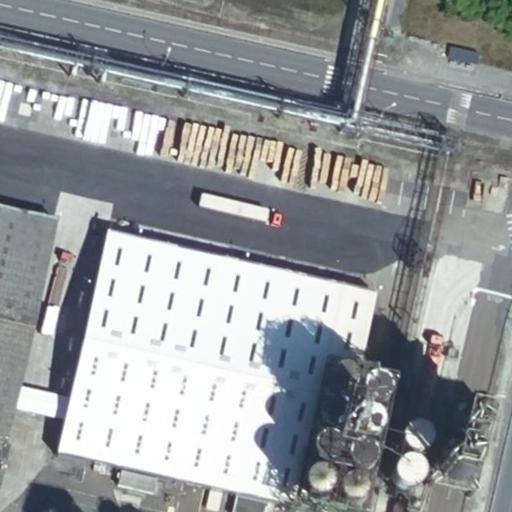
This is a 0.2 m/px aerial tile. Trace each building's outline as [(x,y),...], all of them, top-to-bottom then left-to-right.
[(0,441),(4,443),(12,408),(17,387),(54,219),(0,207),(0,441)] [(321,511),(371,290),(102,230),(65,397),(61,419),(52,456),(235,496),(231,511),(270,511),(273,504),(308,511),(321,511)] [(378,403),(380,399),(380,395),(379,392),(378,388),(375,386),(373,383),(369,382),(365,381),(361,382),(358,383),(355,385),(352,388),(351,391),(350,395),(350,399),(352,403),(353,406),(356,408),(359,410),(363,411),(367,411),(371,410),(374,408),(377,406),(378,403)] [(12,408),(61,419),(65,397),(17,387),(12,408)] [(483,431),(483,427),(483,422),(481,418),(478,415),(474,412),(470,411),(466,410),(461,410),(457,412),(454,415),(451,418),(449,422),(448,427),(448,431),(449,435),(452,439),(455,442),(459,444),(463,445),(468,445),(472,444),(476,442),(479,439),(482,436),(483,431)] [(371,437),(373,433),(373,429),(372,426),(371,423),(368,420),(365,417),(362,416),(358,416),(354,416),(351,417),(348,419),(345,422),(344,426),(343,430),(343,433),(345,437),(346,440),(349,442),(352,444),(356,445),(360,445),(364,444),(367,443),(370,440),(371,437)] [(427,449),(428,445),(429,441),(428,438),(426,434),(424,431),(421,429),(418,428),(414,427),(410,428),(407,429),(404,431),(401,434),(400,438),(399,442),(399,445),(400,448),(402,452),(405,454),(408,456),(412,457),(416,457),(419,456),(422,454),(425,452),(427,449)] [(363,472),(365,468),(365,464),(364,461),(363,457),(361,455),(357,452),(354,451),(350,450),(347,451),(343,452),(340,454),(338,457),(336,460),(335,464),(335,468),(337,472),(338,474),(341,477),(345,479),(348,480),(352,480),(356,479),(359,477),(362,475),(363,472)] [(474,471),(475,467),(474,463),(472,458),(469,455),(465,452),(461,451),(457,450),(452,450),(448,452),(445,455),(442,458),(440,462),(439,467),(439,471),(440,475),(443,479),(446,482),(450,484),(455,485),(459,485),(463,484),(467,482),(470,479),(473,476),(474,471)] [(419,484),(420,481),(421,477),(420,473),(419,470),(416,467),(413,465),(410,463),(406,463),(402,463),(399,465),(396,467),(393,470),(392,473),(391,477),(391,480),(392,484),(394,487),(397,490),(400,492),(404,492),(408,492),(411,492),(414,490),(417,487),(419,484)] [(355,506),(357,502),(357,498),(356,495),(355,491),(352,488),(349,486),(346,485),(342,484),(339,485),(335,486),(332,488),(330,491),(328,494),(327,498),(327,502),(328,505),(330,508),(333,511),(334,511),(349,511),(351,511),(354,508),(355,506)]
